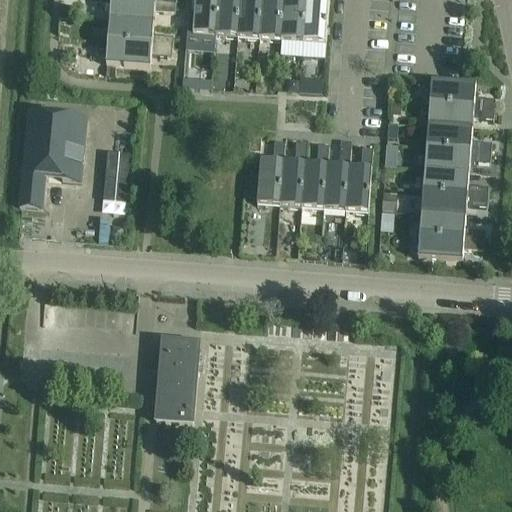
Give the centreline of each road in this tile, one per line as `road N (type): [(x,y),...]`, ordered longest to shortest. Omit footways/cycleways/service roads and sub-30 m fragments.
road 1 (unclassified): [(0,261),(511,297)]
road 2 (residential): [(347,128),(357,0)]
